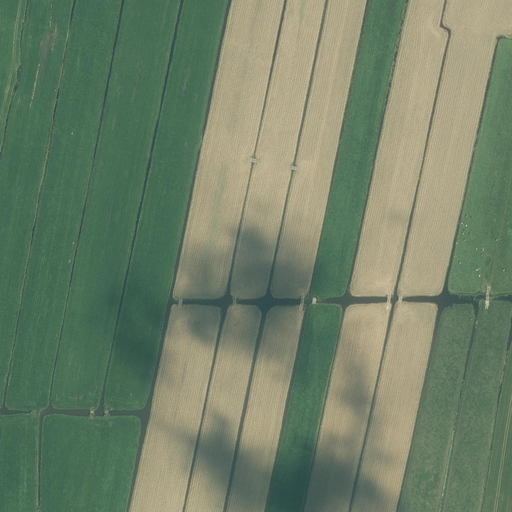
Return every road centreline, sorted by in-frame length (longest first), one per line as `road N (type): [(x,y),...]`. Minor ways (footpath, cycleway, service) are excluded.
road 1 (track): [(254,511),(302,304),(296,263),(347,0)]
road 2 (track): [(390,295),(428,0)]
